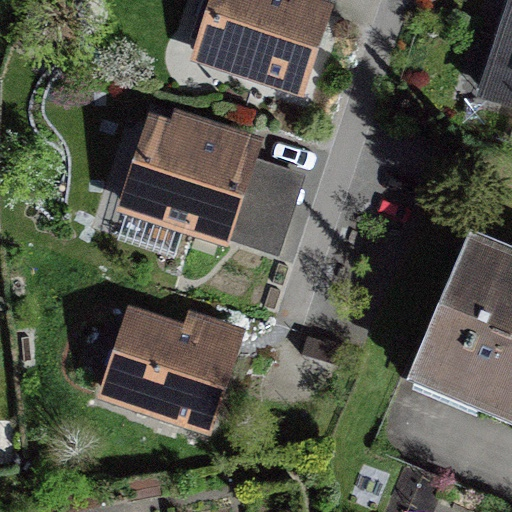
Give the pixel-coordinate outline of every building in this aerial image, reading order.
[(219,0),(200,57),(298,89),(323,13),(284,0),(219,0)] [(511,42),(508,42),(489,98),(511,105),(511,42)] [(222,239),(249,157),(155,126),(127,207),(222,239)] [(511,421),(511,259),(472,242),(413,380),(511,421)] [(205,427),(231,350),(134,318),(108,395),(205,427)]
